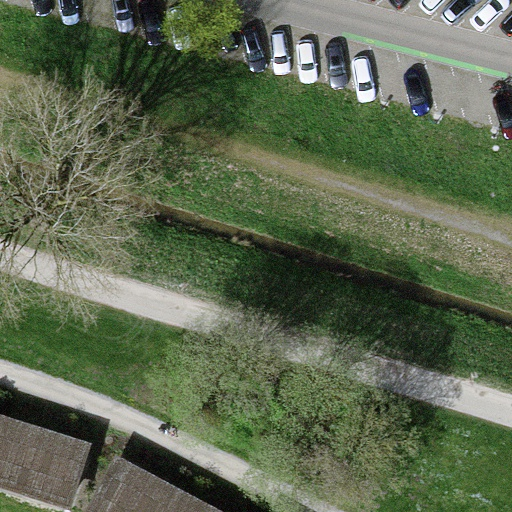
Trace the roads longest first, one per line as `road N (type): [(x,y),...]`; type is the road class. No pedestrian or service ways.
road 1 (track): [(0,252),(511,408)]
road 2 (track): [(299,511),(134,429),(0,380)]
